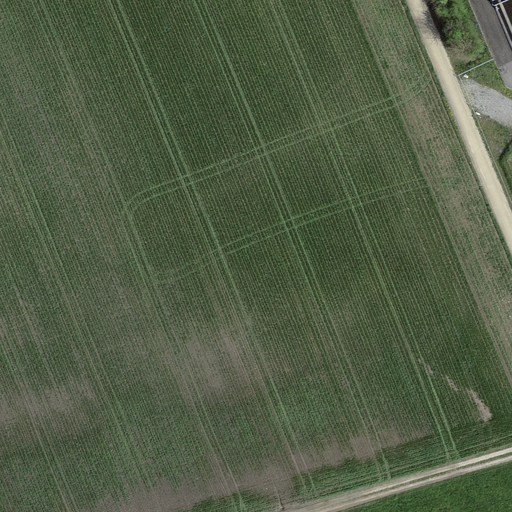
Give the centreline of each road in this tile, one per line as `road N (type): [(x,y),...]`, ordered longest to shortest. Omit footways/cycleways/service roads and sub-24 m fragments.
road 1 (track): [(511,232),(415,0)]
road 2 (track): [(511,453),(319,511)]
